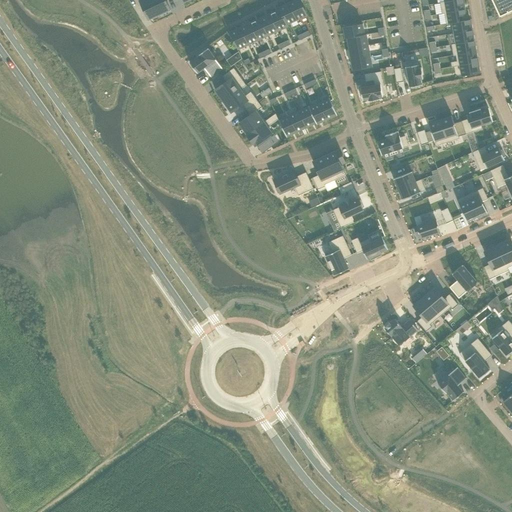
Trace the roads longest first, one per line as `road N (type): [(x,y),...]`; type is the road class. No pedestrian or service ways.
road 1 (secondary): [(230,340),(0,22)]
road 2 (secondary): [(0,48),(211,355)]
road 3 (residential): [(355,131),(301,156),(252,165),(152,29),(214,0)]
road 4 (track): [(196,401),(41,511)]
road 5 (secondary): [(364,511),(322,471),(267,390)]
road 6 (residential): [(355,131),(410,266)]
road 7 (residential): [(490,87),(355,131)]
road 8 (secondary): [(248,404),(337,511)]
road 9 (residential): [(312,0),(355,131)]
